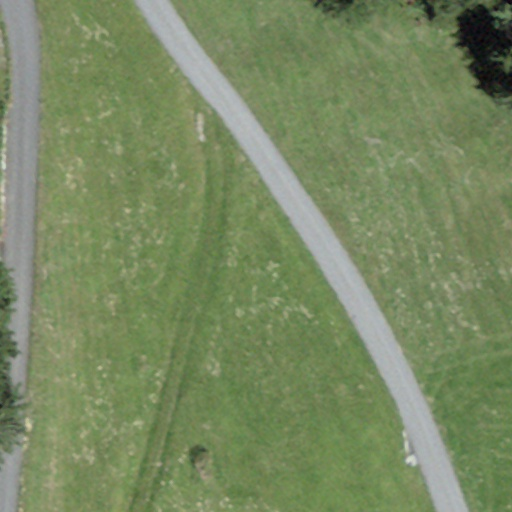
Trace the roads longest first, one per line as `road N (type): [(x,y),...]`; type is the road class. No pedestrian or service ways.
road 1 (unclassified): [(470,511),(426,398),(278,152),(168,0)]
road 2 (unclassified): [(39,0),(16,511)]
